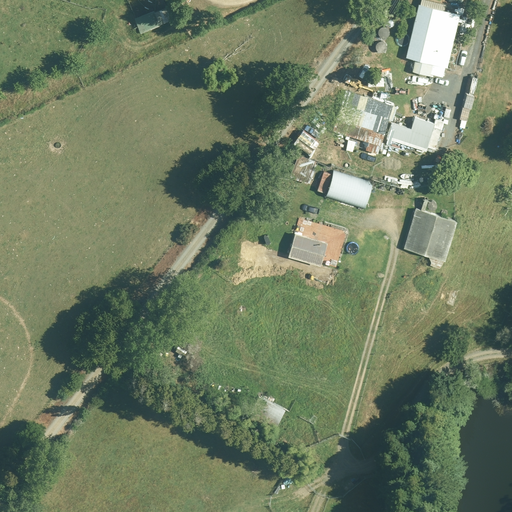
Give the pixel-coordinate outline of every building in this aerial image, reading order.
[(434,63),(448,66),(461,13),(444,8),(445,4),(435,2),(434,7),(421,3),(408,56),(416,58),(414,70),(431,74),(434,63)] [(412,127),(393,122),(389,137),(428,148),(435,121),(415,116),(412,127)] [(336,170),(327,195),(365,208),(374,182),(336,170)] [(405,246),(430,253),(427,261),(443,266),(444,264),(456,218),(420,208),(420,211),(415,210),(405,246)] [(296,231),(289,254),(322,263),(329,241),(296,231)]
